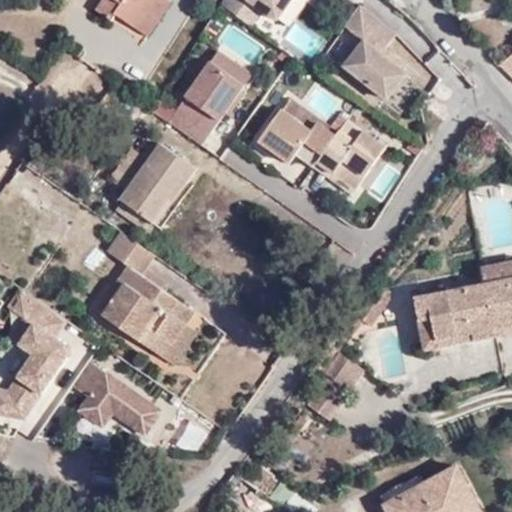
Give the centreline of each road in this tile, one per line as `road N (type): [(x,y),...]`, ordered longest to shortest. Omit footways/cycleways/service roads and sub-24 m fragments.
road 1 (residential): [(484,82),(226,472),(154,504),(88,499),(0,478)]
road 2 (unknown): [(361,269),(221,169)]
